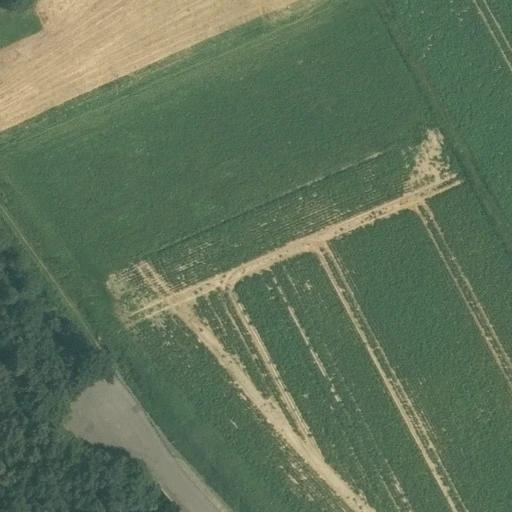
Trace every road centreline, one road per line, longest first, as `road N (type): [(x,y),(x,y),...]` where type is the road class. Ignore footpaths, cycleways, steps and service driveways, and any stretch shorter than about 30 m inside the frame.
road 1 (track): [(273,511),(52,252),(0,173)]
road 2 (track): [(511,239),(384,0)]
road 3 (residential): [(203,511),(94,383)]
